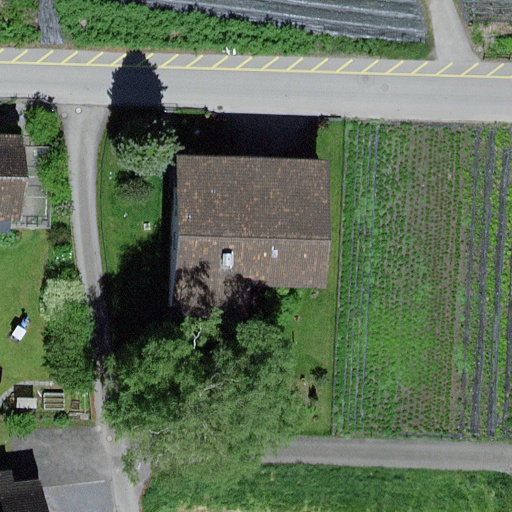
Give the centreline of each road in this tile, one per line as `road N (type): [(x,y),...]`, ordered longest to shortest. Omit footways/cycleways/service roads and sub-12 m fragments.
road 1 (residential): [(511,100),(0,80)]
road 2 (track): [(125,511),(103,398),(75,82)]
